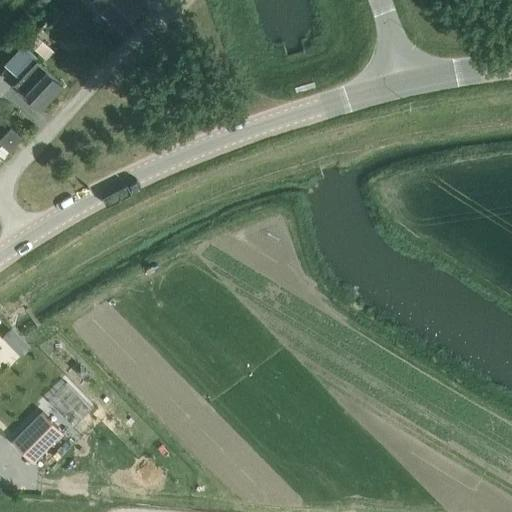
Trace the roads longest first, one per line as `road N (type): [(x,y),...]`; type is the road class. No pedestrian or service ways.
road 1 (tertiary): [(26,239),(213,144),(406,81)]
road 2 (unclassified): [(0,185),(172,0)]
